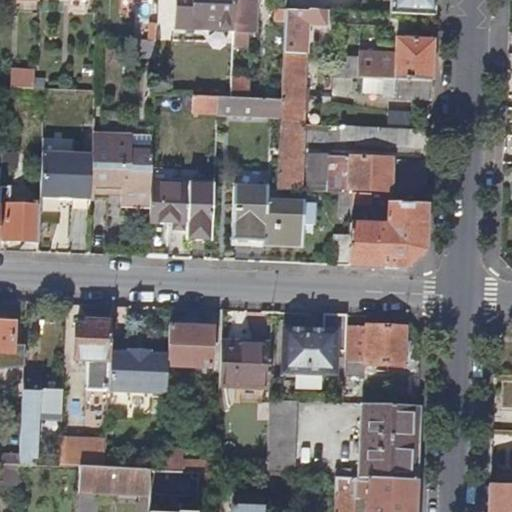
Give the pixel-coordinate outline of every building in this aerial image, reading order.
[(176,0),(176,27),(234,30),(235,0),(176,0)] [(241,0),(235,0),(234,30),(234,32),(255,33),(256,1),(241,0)] [(391,0),(391,16),(435,18),(435,0),(391,0)] [(285,11),(285,23),(283,55),(305,56),(319,57),(320,13),(285,11)] [(432,82),(434,42),(397,40),(396,56),(357,54),(357,58),(356,80),(395,81),(432,82)] [(157,43),(138,42),(137,61),(156,62),(157,43)] [(305,56),(283,55),(281,101),(281,119),(280,126),(303,127),(305,56)] [(356,80),(357,58),(333,57),(332,79),(356,80)] [(13,88),(36,89),(37,69),(14,68),(13,88)] [(253,92),(253,78),(235,77),(234,92),(253,92)] [(394,100),(431,101),(432,82),(395,81),(394,100)] [(193,114),(217,115),(218,98),(194,97),(193,114)] [(281,119),(281,101),(231,99),(218,98),(217,115),(217,116),(281,119)] [(280,126),(278,191),(300,192),(303,127),(280,126)] [(355,145),(429,148),(430,133),(356,130),(355,145)] [(132,138),(93,137),(92,157),(91,193),(121,194),(121,203),(121,207),(150,208),(151,186),(152,157),(131,156),(132,138)] [(71,200),(90,201),(91,193),(92,157),(42,155),(40,199),(59,200),(71,200)] [(348,175),(347,191),(352,192),(390,193),(392,159),(326,157),(326,168),(332,168),(332,174),(348,175)] [(306,182),(306,192),(325,193),(326,182),(306,182)] [(214,188),(151,186),(150,208),(149,224),(186,225),(185,239),(212,240),(214,188)] [(0,188),(0,193),(0,242),(39,244),(40,207),(11,206),(11,188),(0,188)] [(302,245),(303,228),(304,205),(267,204),(267,190),(235,189),(232,245),(263,246),(263,244),(302,245)] [(337,218),(351,219),(352,205),(352,194),(338,193),(337,218)] [(370,206),(371,195),(352,194),(352,205),(370,206)] [(388,227),(351,225),(350,237),(349,267),(407,269),(425,252),(427,206),(389,204),(388,227)] [(314,205),(304,205),(303,228),(313,228),(314,205)] [(334,236),(333,266),(349,267),(350,237),(334,236)] [(346,329),(347,317),(325,316),(325,332),(285,330),(283,375),(337,377),(337,376),(345,376),(346,329)] [(0,355),(12,356),(13,324),(0,323),(0,355)] [(85,391),(107,392),(108,352),(109,324),(86,323),(86,328),(76,328),(75,362),(86,362),(85,391)] [(213,329),(170,327),(169,355),(168,369),(187,370),(187,375),(192,375),(192,369),(211,370),(213,329)] [(366,329),(346,329),(345,376),(345,378),(364,379),(365,367),(403,368),(405,330),(366,328),(366,329)] [(219,389),(269,391),(271,346),(221,344),(219,389)] [(127,353),(108,352),(107,392),(167,395),(168,369),(169,355),(149,354),(149,351),(127,351),(127,353)] [(22,383),(21,417),(21,434),(19,466),(37,466),(38,419),(61,420),(63,378),(40,377),(40,384),(22,383)] [(269,401),(266,476),(293,477),(296,402),(269,401)] [(362,405),(359,480),(416,483),(419,408),(362,405)] [(0,433),(21,434),(21,417),(0,416),(0,433)] [(59,467),(79,468),(104,469),(105,442),(60,440),(59,467)] [(183,452),(165,451),(164,472),(182,473),(183,452)] [(199,473),(214,474),(216,474),(216,453),(183,452),(182,473),(199,473)] [(104,469),(79,468),(78,490),(77,511),(97,511),(98,491),(149,493),(150,471),(104,469)] [(199,473),(182,473),(164,472),(150,471),(149,493),(147,511),(197,511),(198,486),(199,473)] [(214,474),(199,473),(198,486),(213,487),(214,474)] [(414,511),(416,483),(359,480),(336,479),(334,511),(414,511)] [(511,511),(511,486),(490,486),(489,511),(511,511)] [(264,511),(265,495),(233,494),(231,511),(264,511)]
